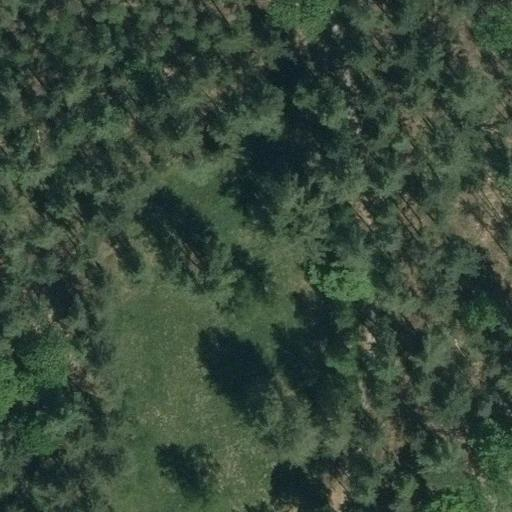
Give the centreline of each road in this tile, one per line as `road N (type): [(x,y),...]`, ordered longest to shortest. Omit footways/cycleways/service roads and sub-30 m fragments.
road 1 (track): [(11,511),(10,209),(32,159),(64,134),(333,23)]
road 2 (track): [(330,0),(377,321),(348,511)]
